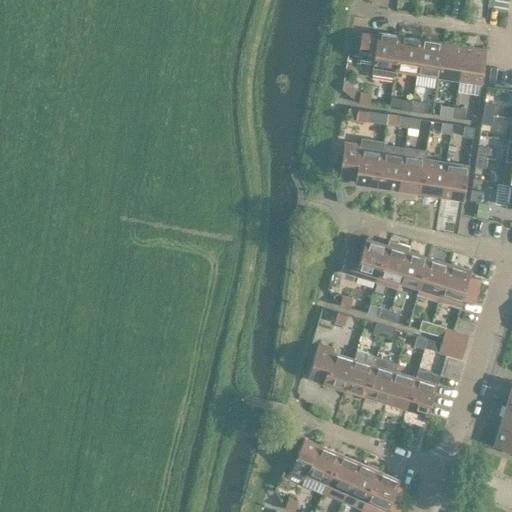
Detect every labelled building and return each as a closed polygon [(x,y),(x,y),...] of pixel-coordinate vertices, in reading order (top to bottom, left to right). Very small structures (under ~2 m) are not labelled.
[(360,33),(356,64),(359,65),(359,63),(369,64),(369,66),(371,67),(370,75),(392,79),(394,70),(399,36),(376,33),(376,35),(360,33)] [(420,39),(399,36),(394,70),(415,73),(420,39)] [(436,76),(442,42),(420,39),(415,73),(436,76)] [(442,42),(436,76),(457,80),(463,46),(442,42)] [(480,83),(485,49),(463,46),(457,80),(480,83)] [(359,92),(357,101),(368,103),(370,94),(359,92)] [(401,99),(399,108),(409,110),(411,101),(401,99)] [(424,113),(425,104),(411,101),(409,110),(424,113)] [(485,104),(483,114),(492,115),(494,105),(485,104)] [(440,106),(438,115),(451,117),(453,108),(440,106)] [(462,119),(464,110),(453,108),(451,117),(462,119)] [(366,122),(367,111),(356,110),(354,121),(366,122)] [(482,123),(482,125),(491,126),(492,115),(483,114),(482,123)] [(398,116),(396,126),(406,128),(408,118),(398,116)] [(417,130),(419,119),(408,118),(406,128),(417,130)] [(450,124),(441,123),(439,133),(449,134),(450,124)] [(462,136),(472,138),(473,128),(464,126),(462,136)] [(343,143),(338,176),(354,179),(353,183),(376,186),(382,144),(382,142),(361,139),(360,145),(343,143)] [(397,190),(403,148),(382,144),(376,186),(397,190)] [(487,148),(478,146),(476,157),(486,158),(487,148)] [(418,193),(423,159),(425,151),(403,148),(397,190),(418,193)] [(475,167),(484,168),(486,158),(476,157),(475,167)] [(423,159),(418,193),(440,196),(445,162),(423,159)] [(511,162),(504,161),(501,182),(511,183),(511,162)] [(445,162),(440,196),(462,200),(467,166),(445,162)] [(496,184),(493,203),(506,205),(505,206),(511,206),(511,183),(501,182),(501,183),(496,184)] [(470,200),(476,201),(479,202),(481,191),(471,190),(470,200)] [(476,204),(474,218),(483,219),(485,205),(476,204)] [(339,271),(348,273),(375,281),(386,245),(364,238),(361,250),(347,246),(339,271)] [(386,245),(375,281),(396,288),(398,282),(407,251),(408,246),(396,243),(395,248),(386,245)] [(427,258),(407,251),(398,282),(418,288),(427,258)] [(437,301),(448,264),(427,258),(418,288),(416,295),(437,301)] [(473,303),(478,283),(479,280),(468,276),(470,270),(448,264),(437,301),(459,308),(461,299),(473,303)] [(341,294),(340,298),(338,305),(348,308),(351,297),(341,294)] [(386,320),(389,310),(368,304),(365,313),(386,320)] [(389,310),(386,320),(397,323),(399,313),(389,310)] [(336,312),(333,322),(343,325),(346,315),(336,312)] [(428,332),(431,322),(420,319),(417,329),(428,332)] [(431,322),(428,332),(442,336),(444,329),(445,326),(431,322)] [(374,324),(371,333),(381,337),(384,327),(374,324)] [(391,340),(394,330),(384,327),(381,337),(391,340)] [(442,336),(441,340),(463,347),(467,336),(444,329),(442,336)] [(422,349),(423,347),(425,340),(415,336),(412,346),(422,349)] [(425,340),(423,347),(437,352),(440,344),(425,340)] [(437,352),(445,354),(460,359),(463,347),(441,340),(440,344),(437,352)] [(352,358),(331,352),(332,348),(316,344),(306,377),(321,382),(321,383),(343,389),(352,358)] [(352,358),(343,389),(363,395),(375,357),(367,354),(366,354),(367,352),(356,349),(353,359),(352,358)] [(375,403),(376,399),(384,402),(393,371),(396,363),(375,357),(363,395),(365,396),(364,400),(375,403)] [(393,371),(384,402),(405,408),(414,377),(393,371)] [(405,408),(427,415),(436,384),(414,377),(405,408)] [(511,404),(505,403),(499,424),(511,427),(511,404)] [(511,451),(511,427),(499,424),(492,445),(511,451)] [(305,474),(325,483),(338,454),(303,438),(285,478),(301,485),(305,474)] [(338,454),(325,483),(321,494),(340,502),(345,492),(358,462),(338,454)] [(358,462),(345,492),(340,502),(360,511),(378,471),(358,462)] [(398,480),(378,471),(360,511),(362,511),(384,511),(386,508),(396,511),(397,511),(407,491),(396,486),(398,480)] [(287,497),(287,498),(283,507),(293,511),(297,502),(287,497)]
